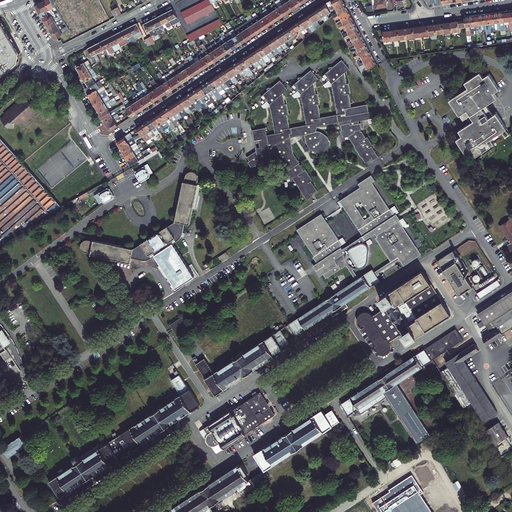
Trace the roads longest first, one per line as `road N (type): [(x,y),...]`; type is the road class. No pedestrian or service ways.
road 1 (residential): [(100,143),(319,0)]
road 2 (residential): [(165,0),(48,54)]
